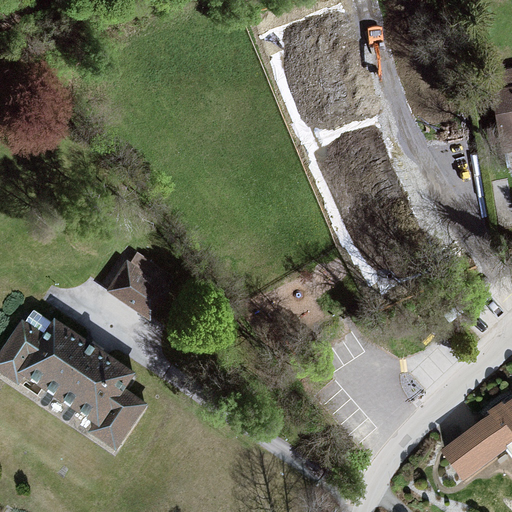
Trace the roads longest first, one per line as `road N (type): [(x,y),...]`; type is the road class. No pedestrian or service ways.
road 1 (residential): [(511,331),(396,453),(362,511)]
road 2 (residential): [(178,0),(0,61)]
